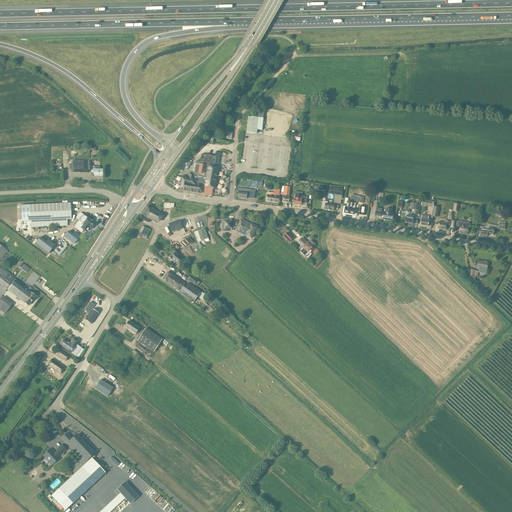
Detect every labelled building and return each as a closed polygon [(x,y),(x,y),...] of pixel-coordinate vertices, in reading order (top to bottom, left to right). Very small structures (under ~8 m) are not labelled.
[(264,118),(259,118),(248,117),(246,132),(257,134),(257,130),(262,130),(264,118)] [(212,195),(213,188),(215,188),(218,168),(210,167),(211,165),(215,165),(216,156),(205,155),(204,158),(201,157),(200,162),(196,161),(194,175),(189,174),(188,178),(182,177),(180,190),(200,193),(201,193),(212,195)] [(73,163),(73,173),(89,173),(89,166),(89,161),(73,161),(73,163)] [(61,165),(52,165),(52,171),(54,171),(54,173),(56,173),(56,170),(62,170),(61,165)] [(94,166),(89,166),(89,173),(94,173),(94,176),(102,176),(102,170),(94,170),(94,166)] [(329,194),(342,196),(343,190),(330,188),(329,194)] [(237,198),(247,199),(247,197),(249,197),(249,198),(254,198),(255,190),(250,190),(250,191),(247,191),(247,192),(246,192),(242,192),(243,189),(239,189),(238,191),(237,198)] [(278,203),(279,197),(280,194),(268,192),(266,201),(278,203)] [(294,195),(293,205),(301,206),(301,203),(306,203),(307,197),(302,196),(303,192),(295,192),(294,195)] [(352,194),(351,200),(363,203),(365,197),(352,194)] [(421,206),(433,208),(434,201),(422,199),(421,206)] [(323,201),(322,208),(325,209),(324,210),(334,211),(334,209),(338,210),(338,206),(335,205),(327,204),(328,202),(323,201)] [(345,207),(344,213),(354,215),(355,209),(352,208),(353,203),(348,202),(347,202),(347,204),(346,207),(345,207)] [(21,205),(21,222),(30,222),(31,228),(67,226),(67,220),(71,220),(70,203),(21,205)] [(141,214),(144,217),(155,222),(156,221),(157,222),(160,222),(164,216),(164,215),(154,210),(151,208),(150,209),(146,207),(141,214)] [(384,212),(382,219),(392,221),(393,214),(392,214),(393,210),(385,208),(385,212),(384,212)] [(8,216),(16,221),(18,217),(11,212),(8,216)] [(78,226),(76,229),(81,233),(83,230),(85,232),(88,228),(90,229),(92,226),(93,227),(94,224),(94,223),(87,218),(83,215),(78,220),(80,222),(77,225),(78,226)] [(405,223),(412,225),(413,222),(416,222),(417,218),(414,218),(414,217),(410,216),(410,218),(406,217),(405,223)] [(422,216),(420,226),(427,227),(429,220),(428,220),(428,217),(422,216)] [(231,231),(231,219),(222,218),(222,230),(231,231)] [(446,230),(448,222),(436,220),(435,228),(446,230)] [(467,233),(468,228),(469,228),(470,223),(451,220),(450,228),(460,230),(460,232),(467,233)] [(181,221),(169,224),(171,232),(183,229),(181,221)] [(235,231),(240,233),(251,239),(257,227),(251,224),(244,221),(242,225),(239,223),(235,231)] [(142,226),(138,236),(146,239),(147,237),(148,237),(151,230),(142,226)] [(487,237),(488,235),(493,236),(494,229),(494,228),(489,227),(489,229),(486,229),(486,228),(480,227),(480,229),(479,229),(478,235),(487,237)] [(68,231),(64,237),(74,244),(80,236),(74,232),(72,235),(68,231)] [(288,233),(284,237),(289,243),(294,238),(288,233)] [(39,238),(35,244),(48,254),(55,246),(47,240),(46,242),(39,238)] [(307,243),(302,238),(297,243),(303,248),(301,250),(301,251),(300,252),(304,255),(305,254),(308,252),(309,253),(312,250),(311,248),(314,245),(310,240),(307,243)] [(175,249),(174,250),(168,257),(179,266),(185,260),(180,256),(181,255),(179,253),(178,255),(177,253),(178,252),(175,249)] [(477,261),(476,267),(479,268),(478,271),(478,272),(484,274),(486,274),(487,269),(488,263),(487,263),(487,262),(484,261),(483,262),(477,261)] [(0,284),(7,290),(28,306),(35,296),(23,287),(24,286),(16,280),(15,280),(13,278),(14,277),(0,266),(0,284)] [(467,279),(467,281),(471,281),(471,283),(473,283),(474,282),(476,271),(476,270),(469,269),(469,271),(468,275),(467,279)] [(167,283),(176,289),(181,281),(172,275),(168,272),(162,279),(167,283)] [(187,279),(194,285),(198,281),(191,275),(187,279)] [(186,287),(184,286),(179,292),(194,302),(198,296),(201,292),(189,283),(186,287)] [(12,305),(2,297),(0,299),(0,315),(3,317),(12,305)] [(89,313),(94,305),(90,302),(84,310),(89,313)] [(92,309),(85,320),(91,324),(98,314),(92,309)] [(129,321),(125,327),(136,334),(140,329),(129,321)] [(163,339),(146,328),(138,341),(154,352),(163,339)] [(63,340),(60,345),(76,356),(81,348),(76,345),(78,343),(72,339),(69,344),(63,340)] [(60,350),(56,356),(65,361),(69,356),(60,350)] [(52,359),(47,366),(59,374),(64,368),(52,359)] [(95,389),(108,397),(113,388),(100,380),(95,389)] [(67,433),(62,438),(84,462),(90,457),(93,454),(91,452),(87,447),(76,436),(72,439),(70,437),(70,438),(66,434),(67,434),(67,433)] [(46,453),(43,455),(46,458),(47,457),(50,460),(48,462),(51,465),(59,458),(58,457),(66,450),(61,445),(58,448),(59,449),(54,454),(50,449),(49,450),(48,449),(45,452),(46,453)] [(91,458),(86,464),(84,465),(77,472),(58,489),(51,496),(65,510),(72,504),(105,473),(91,458)]
